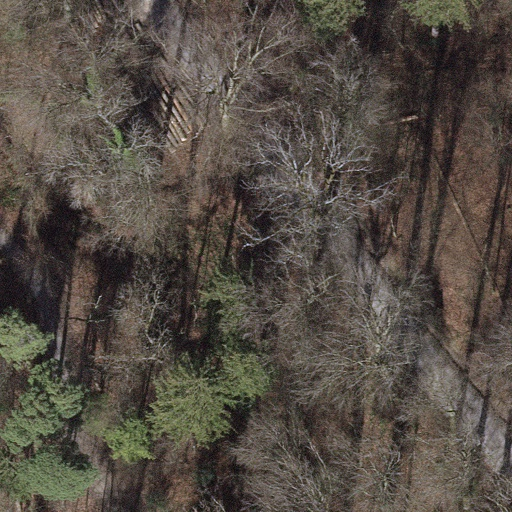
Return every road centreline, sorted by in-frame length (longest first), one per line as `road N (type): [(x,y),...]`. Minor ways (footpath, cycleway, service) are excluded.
road 1 (track): [(178,0),(511,466)]
road 2 (track): [(133,511),(64,411),(59,340),(28,258),(0,241)]
